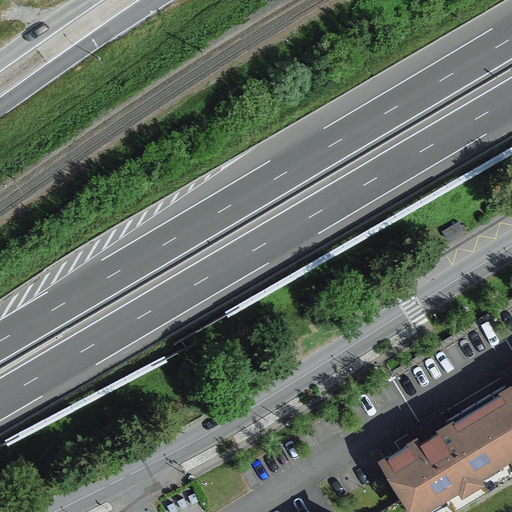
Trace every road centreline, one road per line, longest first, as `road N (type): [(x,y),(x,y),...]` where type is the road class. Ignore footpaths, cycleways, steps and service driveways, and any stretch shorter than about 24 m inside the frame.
road 1 (motorway): [(511,36),(0,339)]
road 2 (motorway): [(0,403),(511,101)]
road 3 (tertiary): [(511,247),(230,421),(53,511)]
road 4 (primary): [(0,106),(155,0)]
